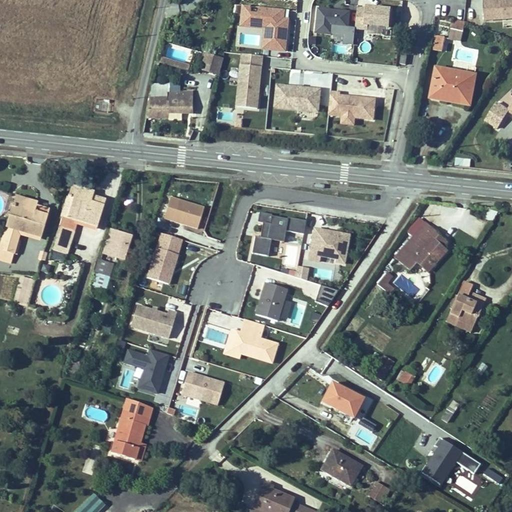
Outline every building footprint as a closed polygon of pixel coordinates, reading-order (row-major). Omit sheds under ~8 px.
[(511,0),(486,0),(487,19),(511,17),(511,0)] [(283,17),(284,7),(258,5),(257,12),(249,11),(250,4),(243,3),(240,23),(264,26),(269,27),(267,47),(284,49),(287,17),(283,17)] [(359,5),(356,25),(366,26),(366,28),(389,30),(390,13),(369,11),(369,6),(359,5)] [(349,27),(351,10),(318,7),(315,32),(332,34),(333,26),(349,27)] [(432,40),(441,42),(447,16),(438,14),(432,40)] [(451,46),(461,48),(466,30),(452,27),(448,43),(451,46)] [(432,51),(449,54),(451,46),(448,43),(441,42),(432,40),(430,46),(432,47),(432,51)] [(256,107),(261,55),(241,53),(235,105),(256,107)] [(221,56),(206,54),(203,70),(218,73),(221,56)] [(191,64),(189,63),(160,58),(158,64),(190,69),(191,64)] [(476,75),(435,67),(430,96),(441,99),(442,94),(472,100),(476,75)] [(197,92),(150,85),(145,117),(169,119),(170,112),(192,115),(197,92)] [(278,88),(276,110),(310,114),(310,107),(320,108),(321,93),(278,88)] [(339,93),(330,92),(328,114),(373,119),(375,99),(352,97),(351,100),(339,98),(339,95),(339,93)] [(511,121),(511,100),(507,97),(497,111),(511,121)] [(470,167),(470,158),(456,157),(455,166),(470,167)] [(68,178),(64,193),(68,193),(63,211),(92,220),(98,197),(89,194),(91,186),(68,178)] [(59,210),(63,211),(68,193),(64,193),(59,210)] [(14,201),(45,209),(47,204),(11,194),(10,200),(14,201)] [(206,206),(173,196),(166,217),(200,227),(206,206)] [(10,200),(1,230),(6,231),(8,226),(14,201),(10,200)] [(37,234),(45,209),(14,201),(8,226),(37,234)] [(470,230),(471,211),(456,211),(455,229),(470,230)] [(303,234),(306,220),(287,217),(287,219),(271,216),(272,214),(259,212),(257,222),(262,223),(260,237),(255,236),(252,253),(268,256),(271,239),(284,242),(285,231),(303,234)] [(425,219),(439,230),(436,233),(445,241),(452,234),(429,214),(425,219)] [(72,224),(56,219),(48,245),(64,248),(72,224)] [(449,245),(445,241),(436,233),(439,230),(425,219),(396,252),(412,265),(419,257),(430,266),(449,245)] [(116,226),(109,249),(125,254),(131,231),(116,226)] [(349,234),(314,228),(310,252),(322,254),(322,256),(334,258),(334,261),(344,263),(349,234)] [(15,233),(6,231),(1,230),(0,232),(0,246),(10,249),(15,233)] [(182,238),(164,232),(150,277),(171,283),(181,254),(177,253),(182,238)] [(322,254),(310,252),(308,259),(321,261),(322,256),(322,254)] [(103,255),(100,267),(106,269),(109,256),(103,255)] [(306,279),(308,268),(297,266),(295,278),(306,279)] [(389,273),(385,270),(377,283),(389,291),(392,287),(384,281),(389,273)] [(475,288),(479,278),(464,271),(445,315),(471,326),(486,293),(475,288)] [(25,298),(31,276),(16,272),(8,297),(19,301),(20,298),(25,298)] [(276,321),(287,290),(265,283),(255,314),(276,321)] [(320,286),(315,302),(330,306),(335,290),(320,286)] [(171,338),(179,314),(171,311),(170,315),(140,305),(134,326),(171,338)] [(311,312),(309,320),(317,323),(319,315),(311,312)] [(259,324),(240,317),(236,328),(242,330),(241,333),(232,330),(226,349),(236,352),(267,362),(273,343),(252,337),(253,333),(256,334),(259,324)] [(111,322),(109,333),(117,335),(119,324),(111,322)] [(226,349),(232,330),(227,328),(220,351),(235,356),(236,352),(226,349)] [(159,390),(170,355),(153,350),(151,357),(133,351),(129,362),(147,368),(142,384),(159,390)] [(384,356),(373,374),(384,381),(395,362),(384,356)] [(397,381),(410,387),(415,377),(402,371),(397,381)] [(222,382),(186,372),(179,393),(216,404),(222,382)] [(363,394),(331,377),(320,398),(352,414),(363,394)] [(152,418),(127,408),(108,450),(131,460),(138,442),(144,426),(148,428),(152,418)] [(421,473),(441,486),(448,475),(450,476),(457,465),(474,476),(482,464),(441,439),(421,473)] [(137,462),(145,445),(138,442),(131,460),(137,462)] [(361,462),(331,446),(323,463),(352,478),(361,462)] [(321,467),(350,482),(352,478),(323,463),(321,467)] [(502,474),(488,465),(483,472),(498,481),(502,474)] [(261,478),(251,504),(271,511),(283,511),(284,511),(290,497),(291,494),(270,485),(271,482),(261,478)] [(389,486),(375,478),(370,487),(384,494),(389,486)] [(367,493),(380,500),(384,494),(370,487),(367,493)] [(97,511),(105,505),(93,493),(74,511),(97,511)] [(290,497),(284,511),(283,511),(292,511),(298,501),(290,497)] [(314,511),(316,510),(298,501),(292,511),(314,511)]
